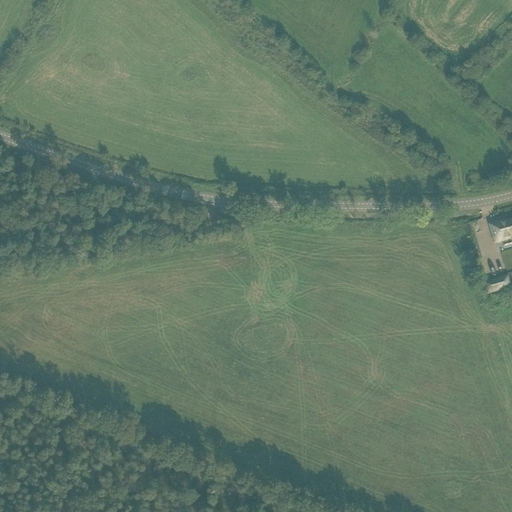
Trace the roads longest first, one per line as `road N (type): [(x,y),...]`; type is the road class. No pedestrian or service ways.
road 1 (tertiary): [(0,136),(139,183),(220,200),(435,206),(511,195)]
road 2 (track): [(220,200),(217,212),(180,227),(0,262)]
